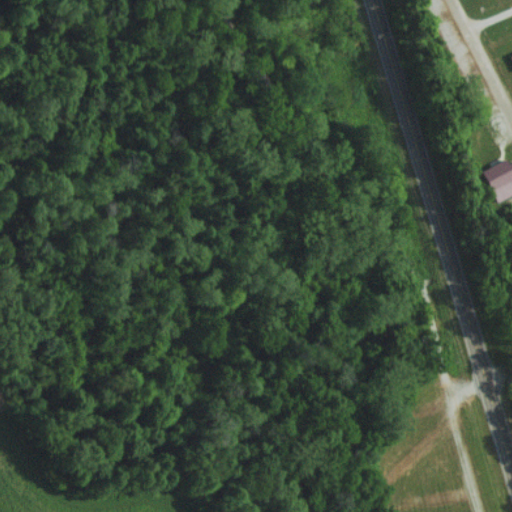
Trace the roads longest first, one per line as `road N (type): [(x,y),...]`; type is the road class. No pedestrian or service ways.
road 1 (primary): [(511,474),(377,0)]
road 2 (residential): [(511,113),(452,0)]
